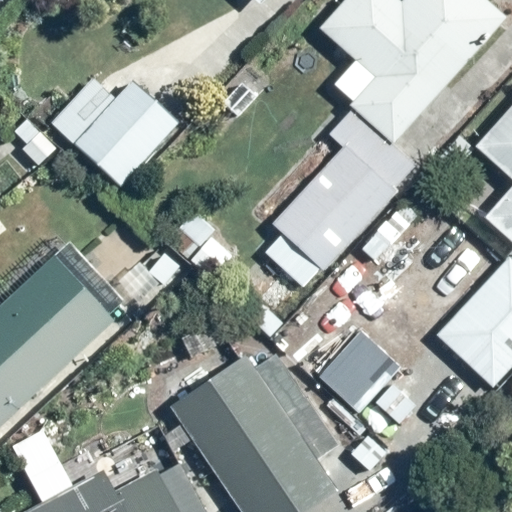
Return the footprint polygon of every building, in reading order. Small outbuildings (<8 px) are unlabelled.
[(508,16),(489,0),(404,0),(403,2),(400,0),(346,0),(323,26),(357,57),(333,84),(396,140),(508,16)] [(116,96),(94,75),(53,117),(122,183),(184,118),(137,73),(116,96)] [(511,107),(478,145),(511,175),(511,187),(488,214),(511,235),(511,107)] [(421,214),(396,191),(414,172),(348,108),(324,133),(334,142),(295,183),(302,190),(271,222),(277,227),(258,247),(302,289),(348,241),(373,265),(421,214)] [(210,236),(217,228),(189,204),(159,239),(206,279),(229,252),(210,236)] [(0,419),(126,301),(68,240),(0,303),(0,419)] [(511,361),(511,260),(508,256),(436,333),(491,384),(511,361)] [(303,511),(336,490),(243,355),(172,405),(245,511),(303,511)] [(60,455),(43,428),(12,446),(43,500),(22,511),(189,511),(160,462),(124,484),(94,435),(60,455)]
